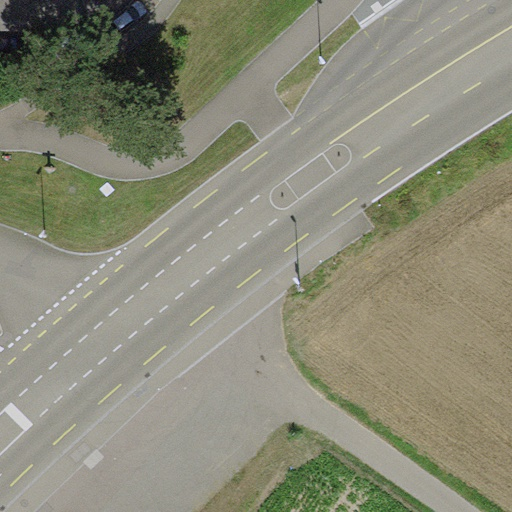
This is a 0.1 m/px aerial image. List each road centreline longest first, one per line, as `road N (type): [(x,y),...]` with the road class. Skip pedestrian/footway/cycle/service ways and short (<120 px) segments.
road 1 (primary): [(52,384),(302,181),(511,44)]
road 2 (track): [(163,289),(464,511)]
